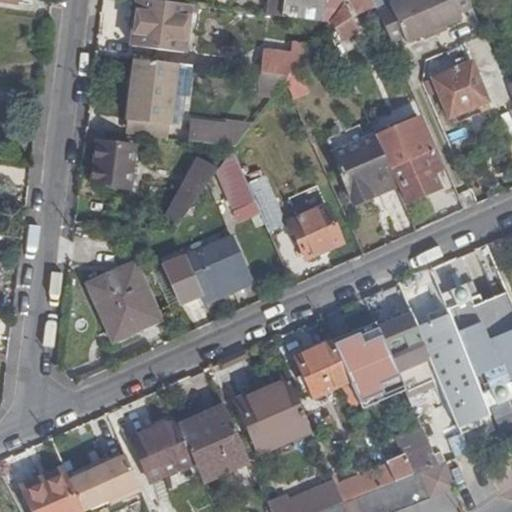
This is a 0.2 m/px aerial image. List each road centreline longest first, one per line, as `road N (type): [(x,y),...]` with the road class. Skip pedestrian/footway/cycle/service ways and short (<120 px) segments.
road 1 (residential): [(42,417),(511,209)]
road 2 (residential): [(42,417),(38,382),(79,0)]
